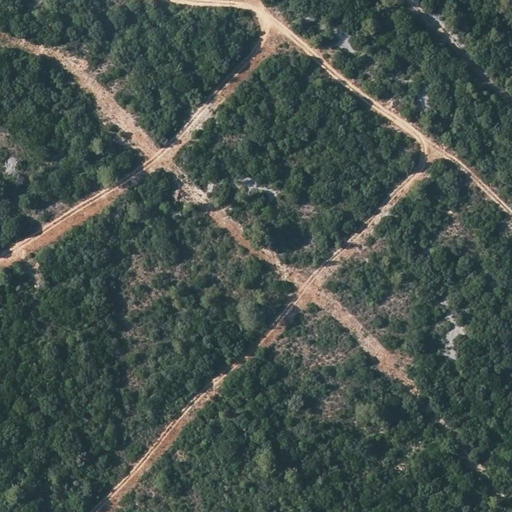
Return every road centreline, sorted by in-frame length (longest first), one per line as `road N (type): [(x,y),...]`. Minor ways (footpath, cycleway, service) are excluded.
road 1 (track): [(98,511),(437,151)]
road 2 (track): [(177,0),(247,7),(277,26),(410,135),(453,160),(511,218)]
road 3 (track): [(0,257),(157,156),(277,26)]
road 4 (track): [(404,0),(511,103)]
